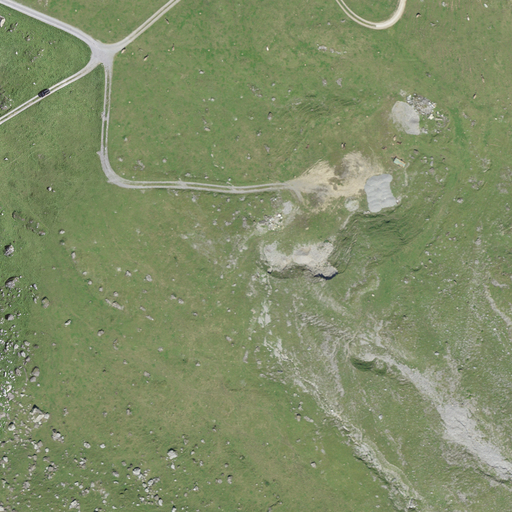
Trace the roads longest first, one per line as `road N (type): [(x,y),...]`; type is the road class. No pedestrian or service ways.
road 1 (track): [(303,186),(243,192),(116,181),(104,158),(104,52)]
road 2 (track): [(104,52),(0,120)]
